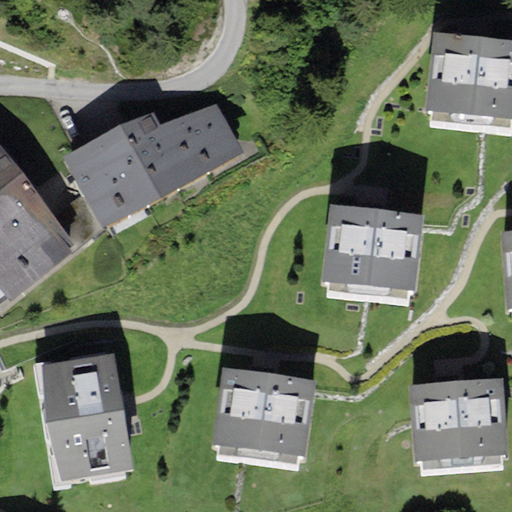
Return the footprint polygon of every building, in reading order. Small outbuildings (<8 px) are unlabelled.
[(511,40),(436,34),(429,104),(511,111),(511,40)] [(156,111),(65,160),(104,232),(243,155),(218,105),(162,122),(156,111)] [(0,155),(0,295),(6,304),(72,256),(0,155)] [(422,213),(332,203),(323,278),(413,289),(422,213)] [(111,355),(47,366),(64,473),(128,463),(111,355)] [(316,375),(224,359),(209,445),(301,461),(316,375)] [(496,383),(405,387),(408,467),(499,463),(496,383)]
